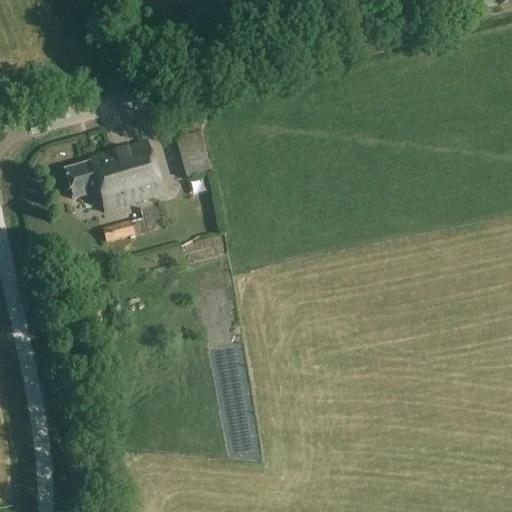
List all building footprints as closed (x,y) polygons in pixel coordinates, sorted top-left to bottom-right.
[(175,143),(185,180),(210,173),(199,136),(175,143)] [(160,197),(146,145),(87,161),(88,165),(63,172),(71,202),(97,195),(102,212),(160,197)] [(44,207),(48,217),(68,209),(64,200),(44,207)] [(102,231),(106,244),(135,235),(131,223),(102,231)] [(71,231),(74,254),(102,251),(99,228),(71,231)] [(104,328),(96,302),(83,306),(90,332),(104,328)]
